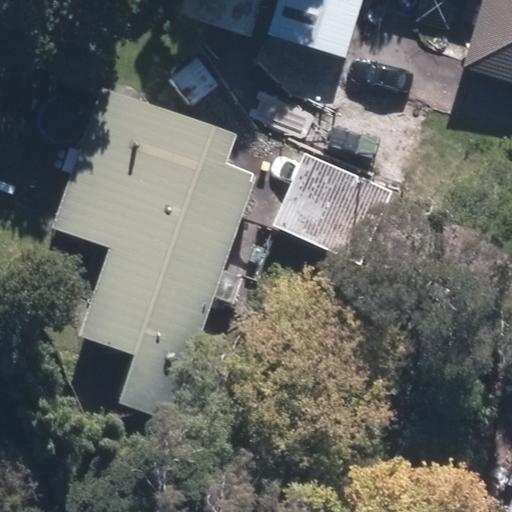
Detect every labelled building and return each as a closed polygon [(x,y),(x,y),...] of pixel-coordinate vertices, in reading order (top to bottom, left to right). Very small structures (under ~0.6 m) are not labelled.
[(340,63),(356,0),(274,0),(263,43),(340,63)] [(511,0),(479,0),(458,77),(511,91),(511,0)] [(126,361),(111,402),(163,420),(250,176),(220,166),(230,137),(94,90),(44,231),(103,252),(71,341),(126,361)] [(389,193),(300,157),(270,231),(359,267),(389,193)] [(511,511),(511,479),(497,511),(511,511)]
